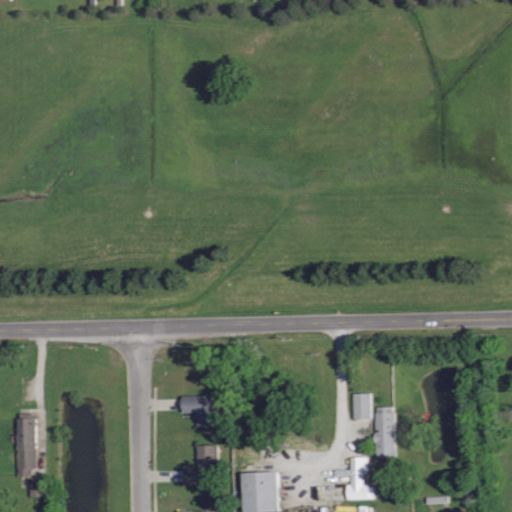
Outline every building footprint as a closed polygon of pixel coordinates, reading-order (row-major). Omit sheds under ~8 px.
[(374,393),(356,394),(357,419),(374,419),(374,393)] [(217,394),(218,425),(198,426),(198,411),(183,412),(183,395),(217,394)] [(378,455),(377,412),(378,411),(378,405),(394,405),(394,410),(395,410),(396,454),(378,455)] [(19,475),(18,417),(21,417),(21,412),(34,412),(34,416),(37,416),(38,467),(32,467),(32,475),(19,475)] [(219,483),(184,483),(184,466),(198,466),(197,445),(218,445),(219,483)] [(376,500),(376,486),(366,486),(366,473),(370,473),(370,457),(353,457),(354,485),(349,485),(349,501),(376,500)] [(249,472),(249,511),(283,511),(282,471),(249,472)] [(46,496),(46,481),(33,480),(33,496),(46,496)]
